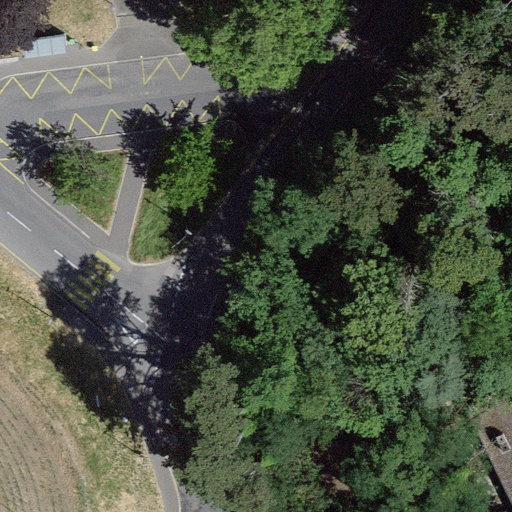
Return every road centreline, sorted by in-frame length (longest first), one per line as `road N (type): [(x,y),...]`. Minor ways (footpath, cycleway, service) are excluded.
road 1 (tertiary): [(202,359),(458,0)]
road 2 (unclassified): [(0,203),(202,359)]
road 3 (tertiary): [(202,359),(200,404),(241,511)]
